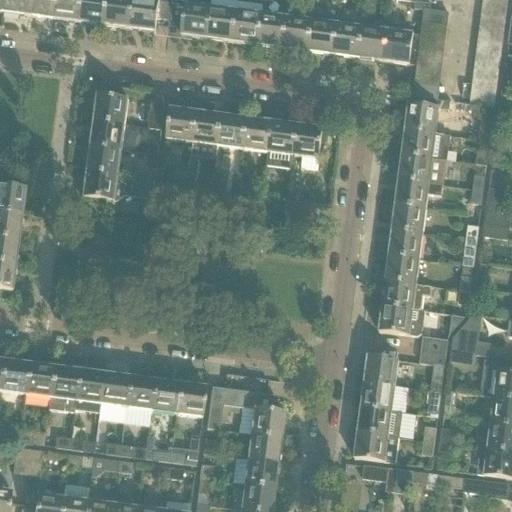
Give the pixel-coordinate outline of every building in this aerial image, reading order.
[(5,0),(4,14),(28,17),(30,0),(5,0)] [(30,0),(28,17),(54,21),(56,0),(30,0)] [(56,0),(54,21),(79,24),(82,0),(56,0)] [(82,0),(79,24),(104,27),(107,0),(82,0)] [(107,0),(104,27),(129,31),(133,0),(107,0)] [(170,23),(172,5),(135,0),(133,0),(129,31),(155,34),(157,21),(170,23)] [(172,0),(172,5),(170,23),(182,25),(181,37),(193,39),(207,41),(211,10),(212,0),(172,0)] [(484,0),(483,10),(507,13),(508,0),(484,0)] [(207,41),(232,44),(236,13),(211,10),(207,41)] [(483,10),(481,22),(505,25),(507,13),(483,10)] [(423,12),(422,24),(447,27),(449,15),(423,12)] [(232,44),(257,47),(261,16),(236,13),(232,44)] [(257,47),(283,51),(287,20),(261,16),(257,47)] [(308,54),(333,57),(337,26),(338,20),(313,16),(312,23),(308,54)] [(283,51),(308,54),(312,23),(287,20),(283,51)] [(337,26),(333,57),(359,61),(363,30),(363,23),(338,20),(337,26)] [(481,22),(480,34),(504,37),(505,25),(481,22)] [(363,30),(359,61),(384,64),(388,34),(388,33),(389,26),(374,24),(373,31),(363,30)] [(422,24),(420,37),(422,37),(445,40),(447,27),(422,24)] [(388,34),(384,64),(410,67),(418,68),(418,62),(420,50),(422,37),(420,37),(397,34),(398,28),(389,26),(388,33),(388,34)] [(480,34),(478,46),(502,49),(504,37),(480,34)] [(422,37),(420,50),(444,53),(445,40),(422,37)] [(478,46),(477,58),(500,62),(502,49),(478,46)] [(420,50),(418,62),(442,65),(444,53),(420,50)] [(477,58),(475,71),(499,74),(500,62),(477,58)] [(418,68),(417,75),(441,78),(442,65),(418,62),(418,68)] [(511,71),(504,70),(503,84),(511,85),(511,71)] [(475,71),(473,83),(497,86),(499,74),(475,71)] [(417,75),(415,87),(439,90),(441,78),(417,75)] [(472,89),(472,95),(496,98),(497,89),(497,86),(473,83),(472,89)] [(511,85),(503,84),(501,99),(511,100),(511,99),(511,85)] [(415,87),(414,100),(437,103),(439,90),(415,87)] [(496,98),(472,95),(470,107),(494,110),(496,98)] [(97,97),(94,123),(125,127),(128,101),(97,97)] [(409,106),(405,132),(446,138),(449,112),(450,105),(437,103),(420,101),(414,100),(413,107),(409,106)] [(149,131),(162,132),(165,109),(152,107),(149,131)] [(483,109),(479,142),(490,143),(494,110),(483,109)] [(166,142),(192,146),(196,115),(170,111),(166,142)] [(192,146),(217,149),(221,118),(196,115),(192,146)] [(217,149),(243,153),(247,121),(221,118),(217,149)] [(243,153),(268,156),(272,125),(247,121),(243,153)] [(497,122),(496,136),(507,138),(509,123),(497,122)] [(94,123),(91,149),(121,153),(125,127),(94,123)] [(268,156),(266,167),(291,171),(293,159),(297,128),(272,125),(271,129),(268,156)] [(297,128),(293,159),(301,160),(300,173),(317,175),(323,131),(297,128)] [(405,132),(402,158),(433,162),(445,163),(449,138),(446,138),(405,132)] [(496,136),(494,150),(505,151),(507,138),(496,136)] [(149,142),(147,156),(149,157),(158,158),(159,158),(161,144),(149,142)] [(479,142),(475,168),(486,169),(490,143),(479,142)] [(91,149),(87,174),(118,178),(121,153),(91,149)] [(147,156),(145,171),(157,173),(159,158),(158,158),(149,157),(147,156)] [(402,158),(398,183),(429,187),(442,189),(444,189),(447,164),(445,163),(433,162),(402,158)] [(492,173),(490,188),(501,189),(502,175),(492,173)] [(118,178),(87,174),(84,201),(115,205),(126,197),(143,199),(143,201),(152,203),(155,183),(118,178)] [(475,179),(473,193),(484,194),(486,180),(475,179)] [(398,183),(395,208),(426,212),(428,198),(441,199),(442,189),(429,187),(398,183)] [(0,188),(0,214),(21,218),(24,191),(0,188)] [(186,194),(184,205),(209,208),(211,196),(198,195),(199,191),(186,189),(186,194)] [(159,190),(158,202),(184,205),(186,194),(159,190)] [(486,213),(485,227),(509,230),(510,217),(498,215),(501,193),(489,191),(486,213)] [(484,194),(473,193),(472,207),(483,209),(484,194)] [(211,196),(209,208),(223,210),(225,198),(211,196)] [(247,202),(246,212),(260,214),(262,203),(247,202)] [(262,203),(260,214),(274,215),(276,205),(262,203)] [(285,217),(310,220),(312,207),(287,204),(285,217)] [(395,208),(392,233),(423,237),(426,212),(395,208)] [(0,214),(0,240),(18,243),(21,218),(0,214)] [(509,230),(485,227),(483,240),(507,243),(509,230)] [(467,229),(466,243),(477,245),(479,230),(467,229)] [(392,233),(388,259),(419,263),(423,237),(392,233)] [(0,240),(0,265),(14,268),(18,243),(0,240)] [(466,243),(463,269),(474,270),(477,245),(466,243)] [(388,259),(385,284),(416,288),(419,263),(388,259)] [(14,268),(0,265),(0,292),(11,294),(14,268)] [(477,278),(476,292),(487,293),(488,279),(477,278)] [(462,280),(460,294),(471,295),(473,281),(462,280)] [(385,284),(382,309),(422,315),(423,301),(432,302),(433,290),(416,288),(385,284)] [(476,292),(474,307),(485,308),(487,293),(476,292)] [(471,295),(460,294),(458,309),(469,310),(471,295)] [(422,315),(382,309),(378,335),(421,341),(425,315),(422,315)] [(452,319),(450,337),(464,321),(452,319)] [(423,341),(421,354),(446,357),(447,345),(423,341)] [(453,343),(452,356),(476,359),(478,346),(453,343)] [(478,346),(476,359),(488,360),(490,347),(478,345),(478,346)] [(446,357),(421,354),(420,367),(444,370),(446,357)] [(476,359),(452,356),(450,369),(474,372),(476,359)] [(368,359),(364,386),(395,391),(399,363),(368,359)] [(0,379),(0,395),(24,398),(28,367),(2,363),(0,379)] [(483,382),(481,400),(494,401),(511,403),(511,376),(504,375),(505,367),(485,365),(487,382),(483,382)] [(24,398),(49,401),(53,370),(28,367),(24,398)] [(49,401),(47,413),(73,416),(73,413),(74,405),(78,373),(53,370),(49,401)] [(74,405),(73,413),(98,417),(99,408),(103,377),(78,373),(74,405)] [(99,408),(125,411),(129,380),(103,377),(99,408)] [(125,411),(150,415),(154,383),(129,380),(125,411)] [(150,415),(175,418),(179,387),(154,383),(150,415)] [(364,386),(361,412),(392,416),(395,391),(364,386)] [(179,387),(175,418),(201,421),(205,390),(179,387)] [(252,413),(249,438),(280,442),(284,416),(271,414),(273,399),(211,391),(206,433),(219,434),(222,410),(252,413)] [(430,393),(428,412),(439,413),(441,395),(430,393)] [(446,394),(444,409),(455,410),(457,395),(446,394)] [(511,403),(494,401),(490,427),(511,429),(511,403)] [(361,412),(358,437),(399,442),(402,417),(392,416),(361,412)] [(487,452),(487,453),(511,456),(511,429),(490,427),(487,452)] [(426,430),(424,445),(434,447),(436,432),(426,430)] [(441,432),(439,446),(450,448),(452,433),(441,432)] [(4,445),(17,447),(19,436),(5,434),(4,445)] [(19,436),(17,447),(32,449),(33,438),(19,436)] [(399,442),(358,437),(354,462),(396,468),(399,442)] [(249,438),(245,464),(277,468),(280,442),(249,438)] [(54,452),(68,454),(69,443),(55,441),(54,452)] [(189,441),(188,451),(197,452),(197,442),(189,441)] [(69,443),(68,454),(82,455),(83,445),(69,443)] [(203,443),(201,458),(213,459),(215,444),(203,443)] [(424,445),(422,459),(433,460),(434,447),(424,445)] [(439,446),(437,460),(448,462),(450,448),(439,446)] [(105,447),(104,458),(118,460),(120,449),(105,447)] [(120,449),(118,460),(133,462),(134,450),(120,449)] [(474,453),(474,455),(479,462),(485,463),(483,479),(496,481),(511,482),(511,456),(487,453),(487,452),(476,451),(476,453),(474,453)] [(13,477),(26,479),(29,454),(16,452),(13,477)] [(170,456),(169,466),(182,468),(195,470),(197,454),(183,453),(182,458),(170,456)] [(29,454),(26,479),(39,480),(42,456),(29,454)] [(156,454),(154,465),(169,466),(170,456),(156,454)] [(67,458),(65,469),(80,471),(81,460),(67,458)] [(104,463),(103,474),(116,476),(118,465),(104,463)] [(245,464),(242,489),(273,493),(277,468),(245,464)] [(118,465),(116,476),(130,478),(132,466),(118,465)] [(200,468),(198,482),(210,483),(211,470),(200,468)] [(363,468),(361,482),(386,485),(388,472),(363,468)] [(153,470),(152,481),(166,483),(168,472),(154,470),(153,470)] [(168,472),(166,483),(181,485),(182,474),(168,472)] [(399,473),(398,484),(412,486),(413,475),(399,473)] [(413,475),(412,486),(426,488),(427,477),(413,475)] [(439,479),(438,489),(452,491),(453,481),(439,479)] [(198,482),(197,496),(208,497),(210,483),(198,482)] [(486,501),(507,504),(509,488),(465,482),(463,496),(486,499),(486,501)] [(242,489),(239,511),(271,511),(273,493),(242,489)] [(0,493),(0,511),(7,511),(10,495),(0,493)] [(33,511),(60,511),(62,501),(35,498),(33,511)] [(60,511),(85,511),(86,505),(62,501),(60,511)]
